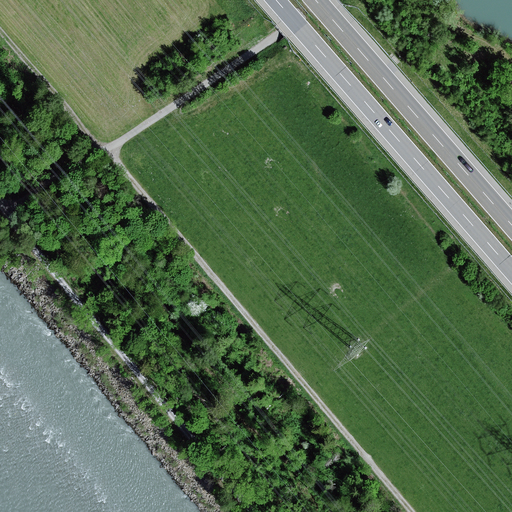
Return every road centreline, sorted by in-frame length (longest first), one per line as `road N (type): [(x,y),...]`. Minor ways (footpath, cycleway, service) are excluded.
road 1 (unknown): [(339,511),(281,425),(130,273),(107,221),(106,197),(120,180),(109,149)]
road 2 (track): [(254,511),(0,203)]
road 3 (track): [(4,208),(109,149),(318,0)]
road 4 (motorway): [(276,0),(511,269)]
road 5 (motorway): [(511,225),(315,0)]
